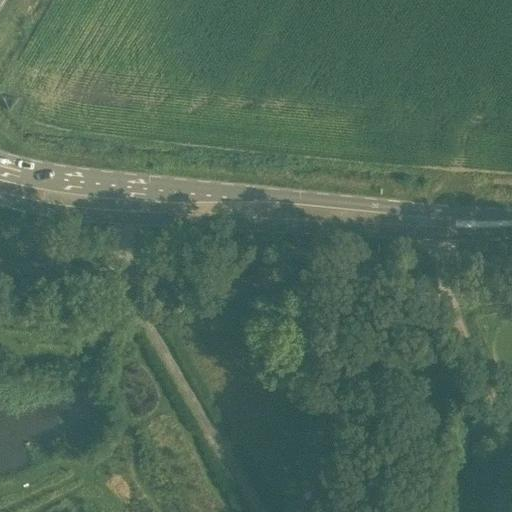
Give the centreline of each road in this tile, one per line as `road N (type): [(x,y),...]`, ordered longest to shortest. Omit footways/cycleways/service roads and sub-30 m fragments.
road 1 (secondary): [(511,225),(142,202),(0,178)]
road 2 (unknown): [(259,511),(130,300),(125,199)]
road 3 (track): [(446,299),(511,438)]
